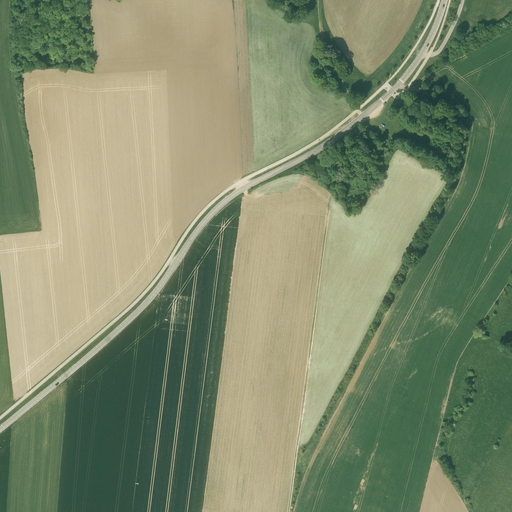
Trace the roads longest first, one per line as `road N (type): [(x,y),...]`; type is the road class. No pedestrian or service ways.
road 1 (tertiary): [(0,429),(141,307),(223,202),(334,138),(391,91),(422,52),(444,0)]
road 2 (track): [(362,116),(326,55),(316,0)]
